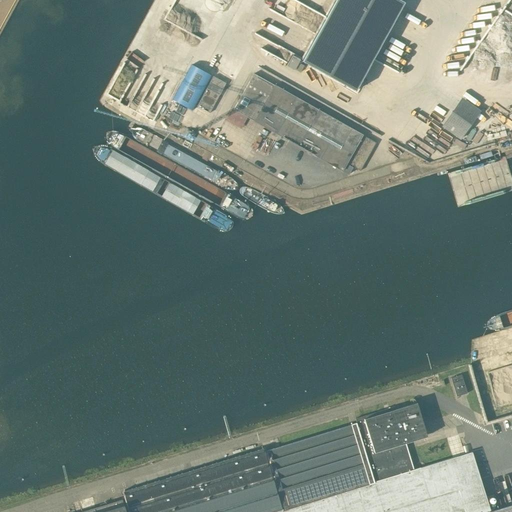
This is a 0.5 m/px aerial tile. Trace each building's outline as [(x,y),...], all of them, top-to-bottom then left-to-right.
[(335,0),(302,61),(356,91),(404,3),(398,0),(335,0)] [(300,59),(292,55),(287,65),(300,73),(304,65),(298,62),(300,59)] [(192,65),(172,99),(192,110),(211,75),(192,65)] [(376,142),(362,134),(254,73),(234,109),(342,170),(348,174),(352,167),(359,171),(376,142)] [(226,83),(214,76),(197,106),(209,113),(226,83)] [(439,127),(458,141),(469,126),(449,113),(439,127)] [(511,382),(494,384),(495,397),(511,396),(511,373),(511,382)] [(461,375),(451,379),(457,397),(467,393),(461,375)] [(511,511),(511,505),(491,511),(472,451),(421,468),(414,470),(406,442),(428,436),(418,404),(357,423),(265,451),(264,447),(124,490),(129,505),(125,506),(123,499),(80,511),(511,511)]
